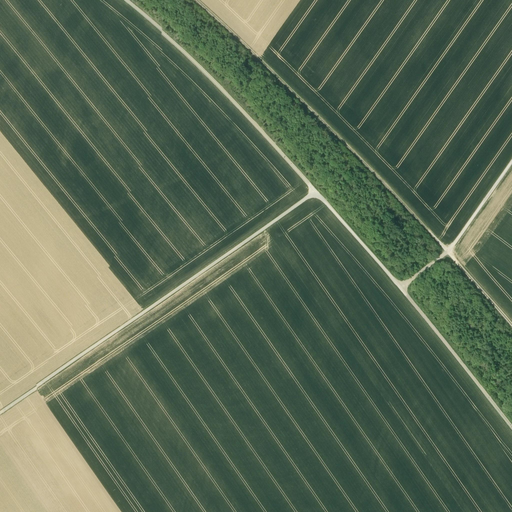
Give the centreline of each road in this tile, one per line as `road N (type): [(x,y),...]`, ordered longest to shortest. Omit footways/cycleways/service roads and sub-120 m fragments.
road 1 (track): [(316,194),(0,414)]
road 2 (track): [(448,252),(193,0)]
road 3 (track): [(120,0),(197,65),(316,194)]
road 4 (track): [(403,290),(511,427)]
road 5 (track): [(316,194),(403,290)]
